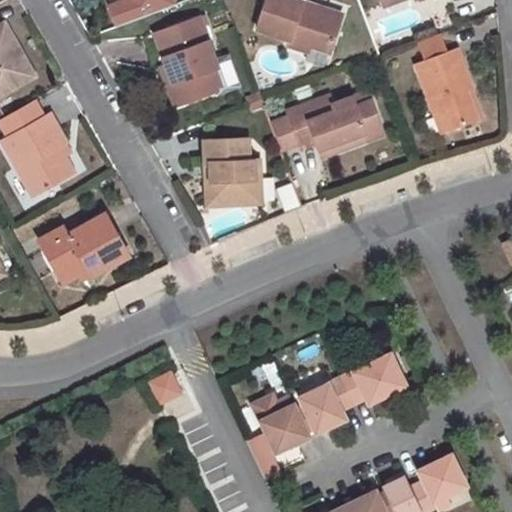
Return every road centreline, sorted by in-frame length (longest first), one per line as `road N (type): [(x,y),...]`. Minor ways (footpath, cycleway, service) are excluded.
road 1 (residential): [(203,297),(39,0)]
road 2 (unclassified): [(203,297),(403,216)]
road 3 (residential): [(260,511),(169,317)]
road 4 (residential): [(292,476),(483,390)]
road 5 (residential): [(403,216),(483,390)]
road 6 (unclassified): [(0,376),(42,374),(169,317)]
